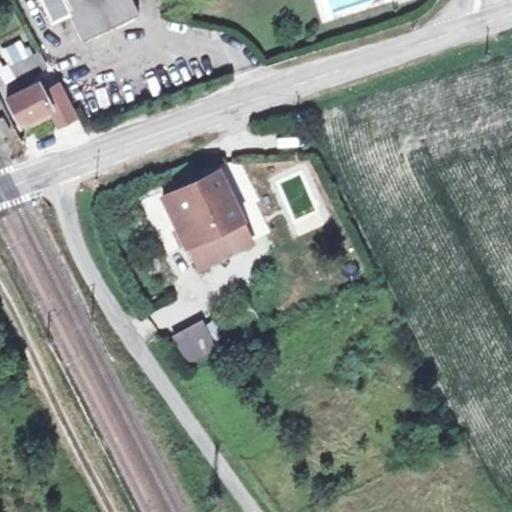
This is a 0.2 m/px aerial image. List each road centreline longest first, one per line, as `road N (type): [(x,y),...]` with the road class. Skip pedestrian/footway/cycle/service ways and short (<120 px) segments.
road 1 (tertiary): [(56,171),(479,25)]
road 2 (unclassified): [(254,511),(116,315),(85,261),(56,171)]
road 3 (track): [(0,287),(115,511)]
